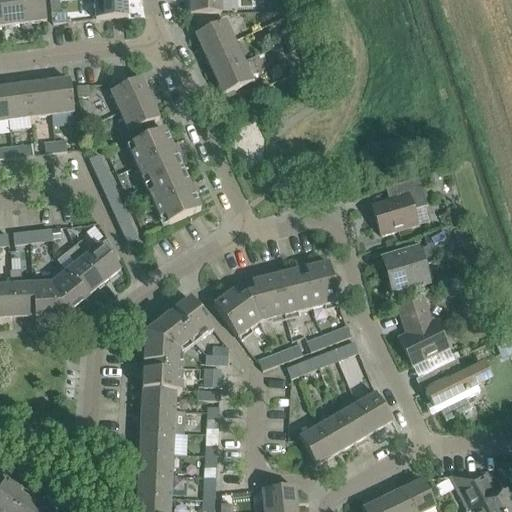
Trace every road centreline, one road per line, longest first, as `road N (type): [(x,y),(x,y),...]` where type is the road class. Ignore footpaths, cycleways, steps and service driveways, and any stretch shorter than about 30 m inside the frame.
road 1 (residential): [(429,447),(365,322),(336,228),(309,222),(248,236)]
road 2 (residential): [(72,462),(86,425),(98,332),(114,309),(248,236)]
road 3 (residential): [(248,236),(161,41)]
road 4 (residential): [(0,61),(161,41)]
road 5 (residential): [(325,511),(429,447)]
